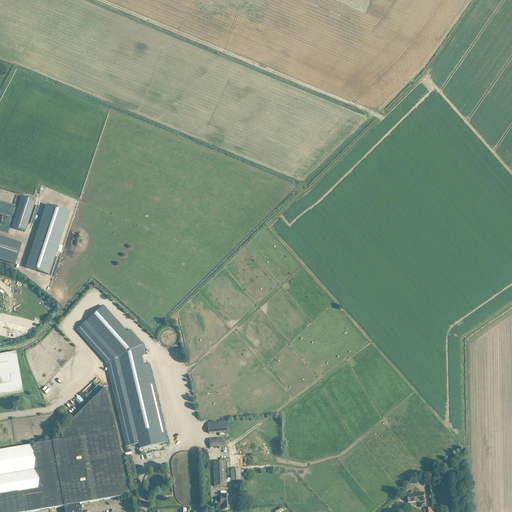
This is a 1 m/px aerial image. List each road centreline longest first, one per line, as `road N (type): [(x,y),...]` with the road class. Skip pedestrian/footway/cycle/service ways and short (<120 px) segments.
road 1 (unknown): [(147,511),(145,467),(174,450),(181,436),(152,347),(111,305),(93,303),(73,325),(84,363),(64,398),(0,416)]
road 2 (track): [(100,0),(379,117)]
